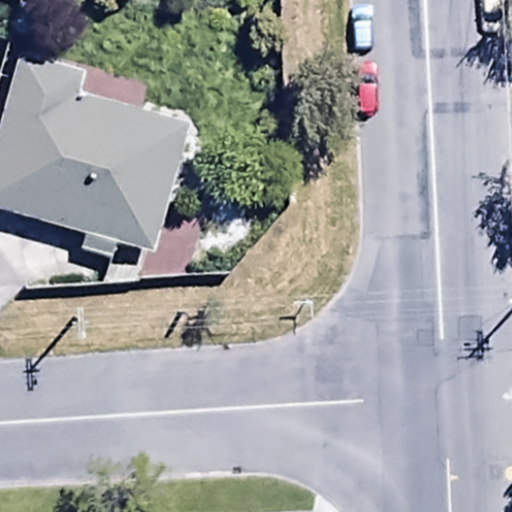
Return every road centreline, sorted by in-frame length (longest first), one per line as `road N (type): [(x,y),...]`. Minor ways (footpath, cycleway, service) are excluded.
road 1 (residential): [(440,396),(0,420)]
road 2 (tertiary): [(425,0),(440,396)]
